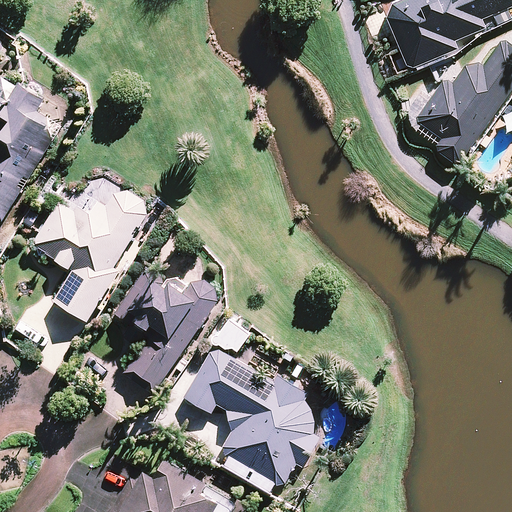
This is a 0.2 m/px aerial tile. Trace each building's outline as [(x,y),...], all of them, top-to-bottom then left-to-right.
[(511,0),(403,0),(394,4),(388,20),(408,69),(457,49),(454,42),(485,31),(480,19),(511,6),(511,0)] [(482,65),(481,64),(480,64),(479,63),(478,63),(477,62),(476,62),(475,62),(474,62),(472,62),(471,63),(470,63),(469,64),(468,64),(468,65),(467,66),(452,86),(444,80),(416,119),(425,125),(421,131),(437,143),(435,146),(435,148),(436,150),(437,152),(438,154),(439,156),(441,157),(442,159),(444,160),(446,161),(448,162),(450,162),(452,163),(454,163),(456,163),(458,163),(511,88),(511,46),(501,38),(482,65)] [(0,221),(7,226),(26,194),(23,192),(29,182),(32,184),(57,145),(52,123),(42,116),(50,103),(45,100),(43,103),(27,93),(29,90),(24,87),(12,106),(0,98),(0,221)] [(489,197),(475,195),(473,212),(487,214),(489,197)] [(58,305),(92,326),(124,276),(119,273),(152,220),(150,206),(133,196),(119,199),(111,212),(103,207),(95,219),(84,211),(81,216),(64,206),(39,245),(42,253),(61,265),(60,267),(74,276),(75,274),(77,275),(58,305)] [(129,377),(158,397),(222,306),(219,293),(209,286),(196,288),(187,301),(175,292),(172,297),(165,292),(164,284),(150,274),(119,319),(135,330),(127,342),(142,352),(150,340),(153,343),(129,377)] [(229,319),(214,341),(228,352),(231,348),(237,352),(250,334),(229,319)] [(235,455),(231,461),(282,489),(285,482),(292,486),(302,469),(308,473),(325,443),(318,438),(319,427),(316,414),(311,407),(308,406),(313,397),(283,380),(280,385),(226,356),(215,358),(189,403),(217,418),(222,410),(231,415),(237,436),(228,451),(235,455)] [(222,511),(206,503),(213,491),(170,468),(160,486),(148,479),(144,486),(135,481),(118,511),(222,511)]
